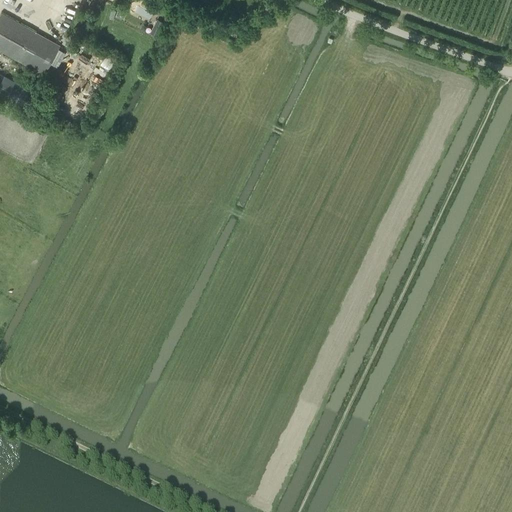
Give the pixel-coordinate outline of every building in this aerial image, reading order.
[(0,49),(44,74),(60,46),(1,13),(0,15),(0,49)] [(161,36),(167,22),(157,17),(151,32),(161,36)] [(108,71),(115,60),(107,54),(99,66),(108,71)] [(4,76),(0,83),(0,95),(25,110),(34,93),(4,76)] [(55,97),(48,111),(55,115),(62,101),(55,97)]
